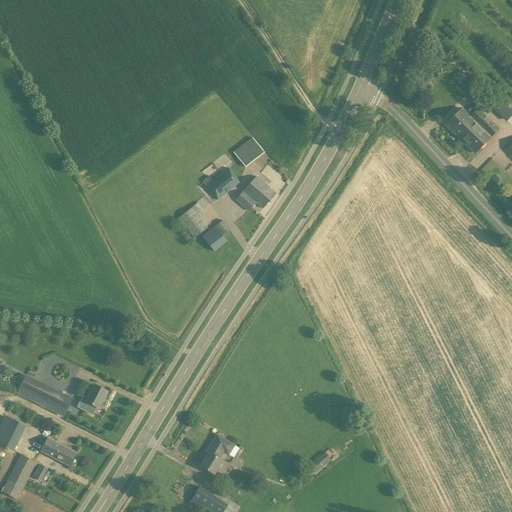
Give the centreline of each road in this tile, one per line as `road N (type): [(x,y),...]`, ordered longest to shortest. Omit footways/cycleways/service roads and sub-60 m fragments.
road 1 (tertiary): [(98,511),(323,160),(362,82)]
road 2 (tertiary): [(511,237),(362,82)]
